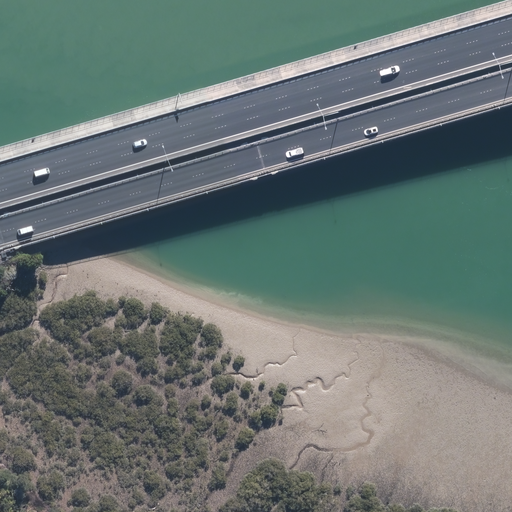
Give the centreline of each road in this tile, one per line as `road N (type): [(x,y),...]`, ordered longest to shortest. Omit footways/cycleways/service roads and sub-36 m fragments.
road 1 (motorway): [(511,84),(0,232)]
road 2 (motorway): [(0,191),(511,44)]
